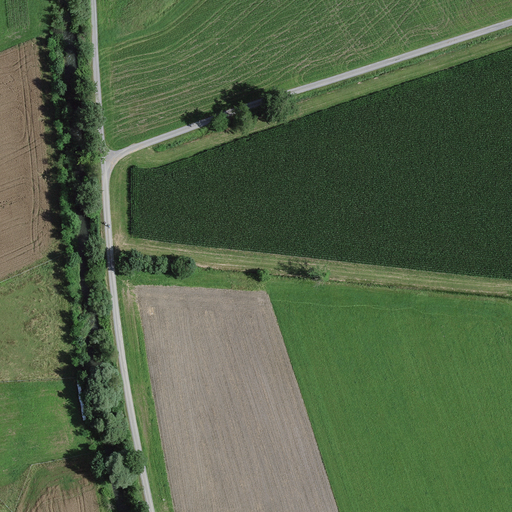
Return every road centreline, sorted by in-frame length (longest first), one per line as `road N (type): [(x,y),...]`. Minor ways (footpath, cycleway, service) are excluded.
road 1 (track): [(150,511),(120,376),(91,0)]
road 2 (track): [(104,160),(511,22)]
